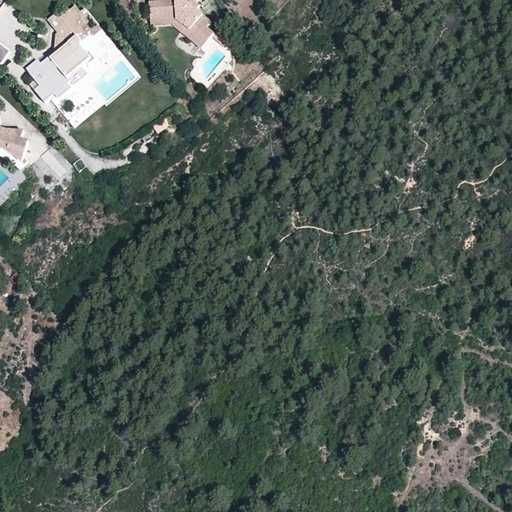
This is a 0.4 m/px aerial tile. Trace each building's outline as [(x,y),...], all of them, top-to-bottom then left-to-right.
[(184,0),(163,0),(163,1),(151,1),(152,21),(176,20),(207,44),(215,34),(208,29),(213,23),(197,10),(189,3),(184,0)] [(194,0),(191,0),(189,3),(197,10),(201,6),(194,0)] [(99,25),(85,10),(81,13),(77,7),(62,19),(57,14),(48,22),(58,34),(64,41),(63,49),(57,53),(53,57),(60,65),(50,73),(42,65),(31,76),(50,99),(54,94),(68,83),(70,81),(84,69),(82,68),(86,64),(82,59),(87,54),(81,48),(80,50),(76,51),(73,50),(72,46),(72,43),(79,38),(82,42),(91,34),(90,32),(99,25)] [(202,50),(207,44),(176,20),(152,21),(152,28),(173,26),(202,50)] [(103,30),(99,25),(90,32),(91,34),(95,38),(103,30)] [(55,51),(57,53),(63,49),(64,41),(58,34),(56,35),(55,51)] [(81,48),(82,42),(79,38),(72,43),(72,46),(73,50),(76,51),(80,50),(81,48)] [(0,44),(0,64),(1,65),(10,52),(0,44)] [(89,52),(87,54),(82,59),(86,64),(88,67),(96,60),(89,52)] [(27,70),(31,76),(42,65),(39,61),(27,70)] [(88,75),(84,69),(70,81),(75,86),(88,75)] [(72,88),(68,83),(54,94),(59,100),(72,88)] [(164,87),(154,92),(159,101),(168,97),(164,87)] [(186,112),(181,105),(153,126),(159,135),(173,123),(172,122),(186,112)] [(22,164),(28,141),(21,140),(23,132),(17,132),(12,132),(4,129),(0,128),(0,149),(2,151),(6,152),(12,156),(16,160),(22,164)] [(59,179),(68,173),(60,161),(63,159),(54,146),(42,155),(59,179)] [(9,282),(17,288),(24,279),(15,272),(9,282)]
